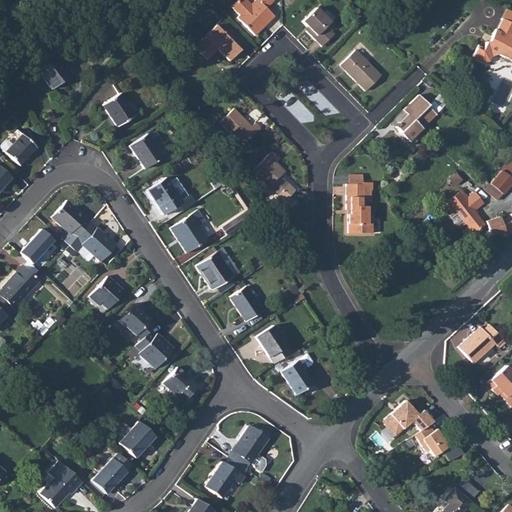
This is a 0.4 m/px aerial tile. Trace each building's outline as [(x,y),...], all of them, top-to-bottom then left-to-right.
[(238,16),(235,19),(253,37),(272,17),(262,6),(267,0),(254,0),(249,5),(243,0),(236,0),(229,8),(238,16)] [(329,23),(321,15),(316,10),(302,23),(309,30),(306,33),(321,48),(333,35),(325,28),(329,23)] [(325,10),(321,15),(329,23),(334,19),(325,10)] [(240,38),(221,19),(203,38),(204,38),(194,48),(206,61),(217,50),(228,62),(239,51),(233,46),(240,38)] [(474,54),(476,61),(482,64),(484,65),(489,63),(492,57),(497,56),(499,56),(511,62),(511,44),(511,43),(511,40),(511,23),(505,20),(498,31),(496,30),(492,36),(495,38),(493,42),(487,43),(484,48),(479,45),(474,54)] [(354,51),(339,66),(364,92),(380,77),(354,51)] [(47,54),(30,68),(50,92),(67,78),(47,54)] [(407,115),(395,127),(401,133),(400,134),(409,143),(437,115),(428,106),(418,96),(403,111),(407,115)] [(116,97),(98,108),(112,130),(130,118),(116,97)] [(233,110),(219,123),(243,147),(260,129),(254,123),(250,127),(233,110)] [(144,135),(126,147),(142,170),(160,158),(144,135)] [(3,155),(12,164),(17,168),(34,149),(26,142),(20,136),(10,148),(3,155)] [(0,152),(3,155),(10,148),(6,144),(3,144),(0,147),(0,152)] [(257,180),(259,178),(284,202),(279,207),(284,212),(294,202),(289,197),(294,191),(279,177),(284,172),(274,163),(278,159),(272,153),(251,174),(257,180)] [(511,181),(511,153),(509,157),(505,165),(501,170),(484,189),(497,200),(511,181)] [(179,204),(167,186),(163,181),(145,193),(161,218),(180,205),(179,204)] [(174,181),(167,186),(179,204),(186,199),(174,181)] [(363,184),(346,185),(347,211),(351,211),(351,216),(349,216),(350,235),(373,235),(373,216),(369,216),(369,208),(364,208),(363,184)] [(451,214),(454,212),(454,211),(465,202),(465,201),(464,200),(466,198),(461,192),(444,205),(451,214)] [(454,211),(454,212),(471,234),(483,224),(473,212),(483,204),(477,196),(473,192),(466,198),(464,200),(465,201),(465,202),(454,211)] [(50,220),(52,221),(66,235),(60,241),(60,242),(67,248),(74,241),(88,226),(88,225),(84,221),(85,220),(66,203),(50,220)] [(197,212),(169,230),(185,255),(206,242),(197,228),(204,223),(197,212)] [(248,212),(220,231),(225,238),(253,219),(248,212)] [(511,218),(511,220),(502,226),(504,231),(503,231),(504,236),(511,231),(511,213),(510,215),(511,218)] [(499,217),(486,221),(491,238),(492,238),(492,235),(503,231),(504,231),(502,226),(499,217)] [(52,221),(46,227),(60,241),(66,235),(52,221)] [(88,226),(74,241),(80,247),(79,248),(98,265),(113,247),(95,231),(94,231),(88,226)] [(215,254),(195,268),(211,292),(215,290),(229,281),(231,279),(215,254)] [(0,291),(1,292),(0,292),(0,300),(10,310),(11,311),(16,306),(17,306),(37,284),(20,269),(0,290),(0,291)] [(104,279),(86,299),(96,308),(98,306),(105,312),(121,294),(104,279)] [(215,290),(219,297),(233,287),(229,281),(215,290)] [(246,287),(230,299),(246,324),(263,312),(246,287)] [(0,320),(2,318),(10,310),(0,300),(0,320)] [(131,335),(140,343),(150,332),(153,328),(147,322),(147,321),(131,307),(117,323),(131,336),(131,335)] [(479,328),(457,348),(472,364),(494,345),(496,348),(503,342),(489,326),(482,331),(479,328)] [(273,327),(256,339),(268,358),(286,347),(273,327)] [(140,343),(135,348),(140,353),(138,357),(154,372),(173,352),(157,336),(155,337),(150,332),(140,343)] [(280,370),(303,354),(299,349),(277,365),(280,370)] [(307,355),(297,362),(303,372),(312,366),(312,364),(307,355)] [(297,362),(280,373),(295,396),(312,385),(303,372),(297,362)] [(511,374),(504,366),(486,382),(491,388),(490,389),(496,395),(500,392),(504,397),(502,398),(510,407),(511,405),(511,374)] [(176,370),(162,386),(183,405),(197,389),(176,370)] [(428,423),(433,421),(422,409),(417,413),(405,399),(384,417),(384,423),(394,434),(410,419),(419,429),(428,423)] [(428,423),(419,429),(413,432),(423,450),(426,448),(431,455),(437,452),(442,453),(450,448),(444,438),(441,437),(436,428),(432,430),(428,423)] [(137,425),(118,446),(134,461),(153,439),(137,425)] [(268,441),(249,428),(228,460),(249,474),(253,468),(261,474),(265,467),(265,462),(257,456),(268,441)] [(249,474),(228,460),(224,465),(222,464),(206,489),(222,500),(233,483),(240,488),(250,474),(249,474)] [(97,475),(91,483),(105,496),(126,474),(111,461),(103,469),(98,465),(92,471),(97,475)] [(81,484),(57,463),(46,475),(53,481),(38,497),(54,511),(68,495),(70,496),(81,484)] [(461,511),(479,492),(464,478),(445,500),(450,504),(442,511),(461,511)] [(212,511),(198,502),(190,511),(212,511)] [(511,511),(511,510),(505,502),(495,511),(511,511)]
